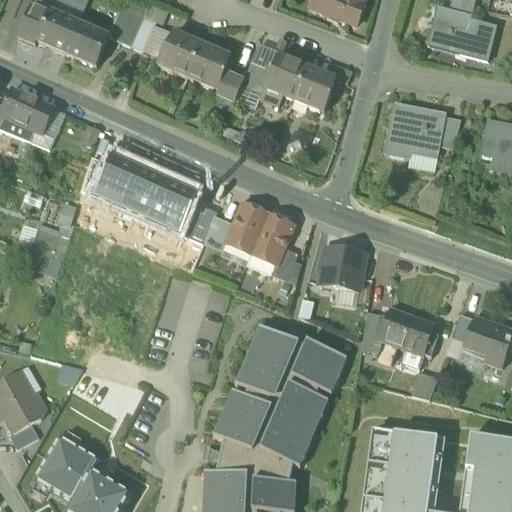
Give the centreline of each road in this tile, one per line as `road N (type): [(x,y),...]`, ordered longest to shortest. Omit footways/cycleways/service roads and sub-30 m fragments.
road 1 (tertiary): [(0,74),(327,213)]
road 2 (tertiary): [(327,213),(511,285)]
road 3 (residential): [(205,4),(374,71)]
road 4 (residential): [(374,71),(327,213)]
road 5 (residential): [(374,71),(511,100)]
